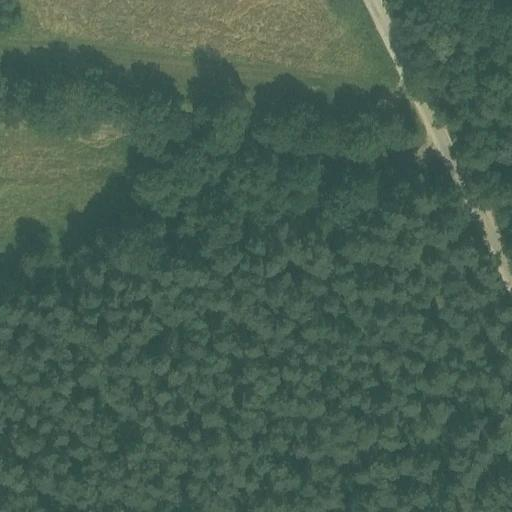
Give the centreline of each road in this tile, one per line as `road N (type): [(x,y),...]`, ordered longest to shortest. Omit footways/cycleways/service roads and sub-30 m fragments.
road 1 (track): [(438,155),(357,162),(0,123)]
road 2 (unclassified): [(363,0),(511,298)]
